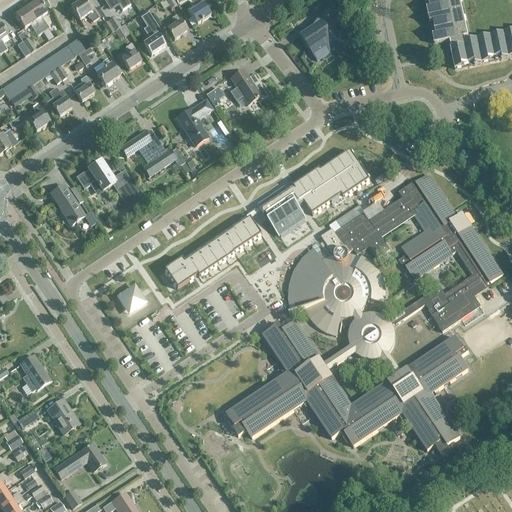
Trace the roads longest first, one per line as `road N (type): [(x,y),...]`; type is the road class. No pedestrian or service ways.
road 1 (residential): [(137,397),(70,287),(324,115)]
road 2 (secondary): [(0,188),(252,24)]
road 3 (residential): [(13,268),(174,511)]
road 4 (secondary): [(123,406),(26,260)]
road 5 (unclassified): [(212,511),(137,397)]
road 6 (secondary): [(193,511),(123,406)]
road 7 (residential): [(511,217),(443,115)]
